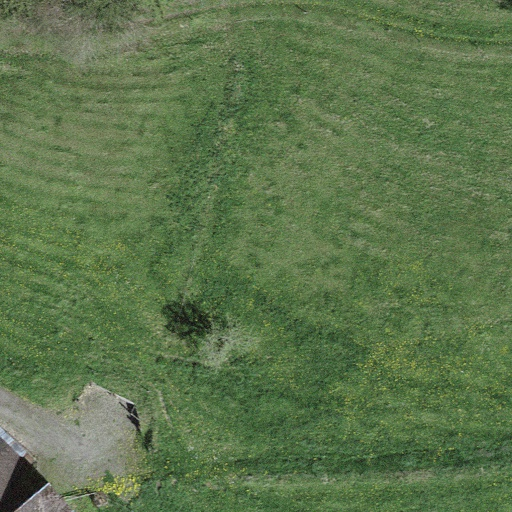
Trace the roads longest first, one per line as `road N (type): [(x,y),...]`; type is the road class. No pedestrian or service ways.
road 1 (track): [(0,17),(132,14),(203,0)]
road 2 (track): [(328,0),(401,23),(511,31)]
